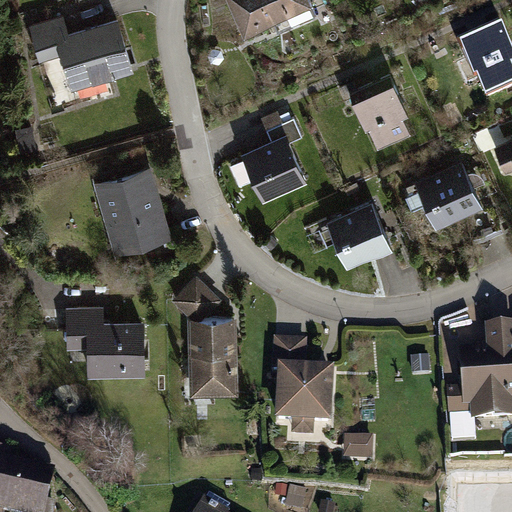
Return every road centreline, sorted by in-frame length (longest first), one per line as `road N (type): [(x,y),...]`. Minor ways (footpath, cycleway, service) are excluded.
road 1 (residential): [(179,0),(182,94),(201,164),(222,221),(263,268),(330,306),(402,311),(511,270)]
road 2 (residential): [(96,511),(44,451),(0,418)]
